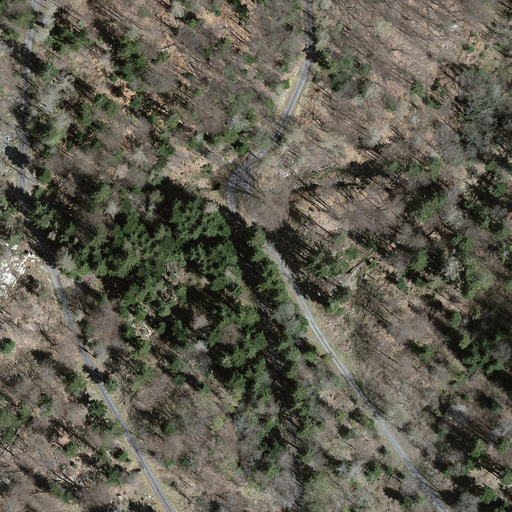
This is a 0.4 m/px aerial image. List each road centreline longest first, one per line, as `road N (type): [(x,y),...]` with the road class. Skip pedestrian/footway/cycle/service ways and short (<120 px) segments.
road 1 (unclassified): [(301,511),(296,433),(227,185),(263,154),(287,115),(308,62),(307,0)]
road 2 (unclassified): [(36,0),(22,200),(101,390),(172,511)]
road 3 (track): [(239,170),(249,204),(299,291),(443,511)]
